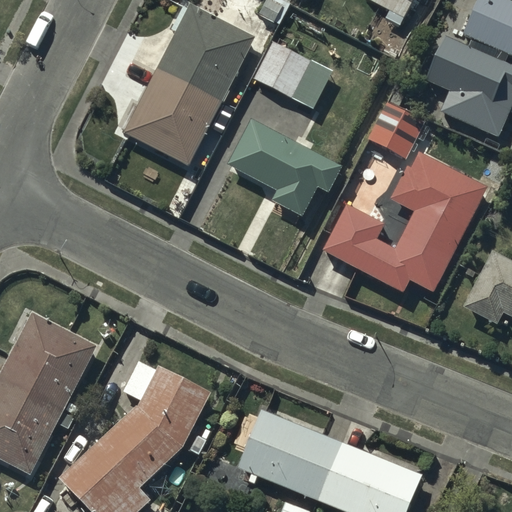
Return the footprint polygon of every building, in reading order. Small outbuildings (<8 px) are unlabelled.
[(290,9),(272,0),(271,0),(261,19),(280,29),(290,9)] [(411,10),(391,0),(383,0),(379,8),(405,22),(411,10)] [(511,7),(494,0),(484,0),(467,41),(511,60),(511,7)] [(256,44),(192,11),(127,139),(191,172),(256,44)] [(511,69),(447,42),(427,87),(451,98),(442,118),(499,143),(511,114),(511,69)] [(311,66),(275,47),(256,84),(293,102),(311,66)] [(426,128),(390,110),(371,147),(407,165),(426,128)] [(345,173),(254,126),(229,173),(279,199),(274,208),(306,224),(321,194),(331,200),(345,173)] [(489,195),(423,161),(415,175),(411,173),(393,207),(417,220),(397,258),(379,248),(387,232),(349,213),(326,257),(406,298),(412,286),(435,298),(489,195)] [(511,257),(491,247),(462,303),(496,320),(502,309),(511,313),(511,257)] [(95,342),(32,309),(0,369),(0,456),(28,471),(95,342)] [(210,389),(158,362),(156,365),(139,356),(123,387),(141,396),(138,402),(59,474),(93,511),(135,511),(150,499),(137,484),(181,444),(210,389)] [(78,405),(70,401),(66,408),(74,412),(78,405)] [(405,511),(421,474),(261,407),(237,464),(251,470),(248,477),(253,479),(257,471),(355,511),(405,511)] [(73,416),(63,411),(58,421),(67,426),(73,416)] [(207,439),(199,434),(191,448),(199,452),(207,439)] [(307,511),(309,508),(286,498),(280,511),(307,511)]
